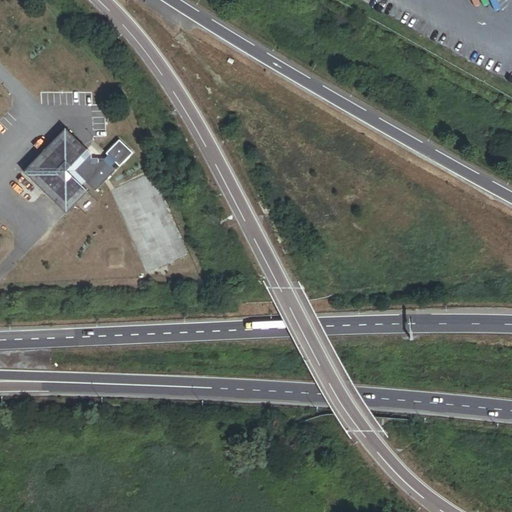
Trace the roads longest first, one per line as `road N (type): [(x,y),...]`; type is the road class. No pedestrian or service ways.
road 1 (motorway): [(101,0),(181,97),(369,435),(412,485),(449,511)]
road 2 (trunk): [(511,196),(170,0)]
road 3 (motorway): [(214,386),(511,409)]
road 4 (trunk): [(511,323),(214,331)]
road 5 (trunk): [(214,331),(0,342)]
road 6 (motorway): [(0,377),(214,386)]
road 7 (trunk): [(214,331),(0,337)]
road 8 (motorway): [(0,387),(214,386)]
